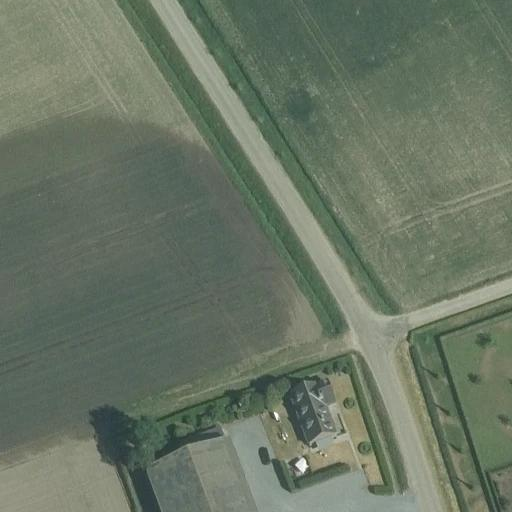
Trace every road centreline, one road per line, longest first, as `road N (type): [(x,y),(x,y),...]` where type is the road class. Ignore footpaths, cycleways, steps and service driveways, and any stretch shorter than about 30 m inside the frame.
road 1 (residential): [(370,335),(161,0)]
road 2 (residential): [(426,511),(370,335)]
road 3 (residential): [(370,335),(511,286)]
